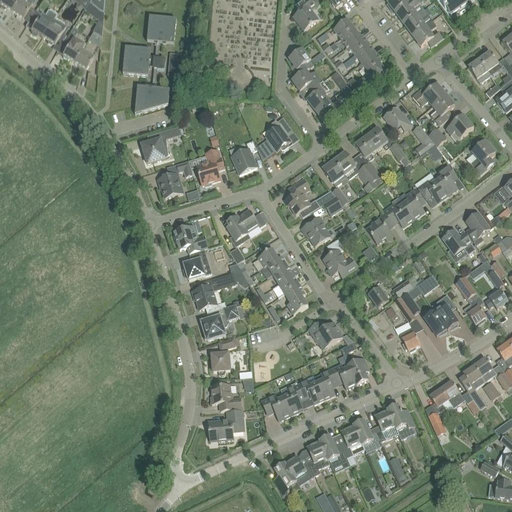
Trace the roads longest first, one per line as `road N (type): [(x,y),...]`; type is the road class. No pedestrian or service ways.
road 1 (residential): [(181,483),(174,463),(189,372),(148,222)]
road 2 (residential): [(148,222),(122,165),(75,99),(0,32)]
road 3 (residential): [(181,483),(399,384)]
road 4 (residential): [(338,301),(511,171)]
road 5 (residential): [(334,301),(259,191)]
road 6 (residential): [(399,384),(511,320)]
